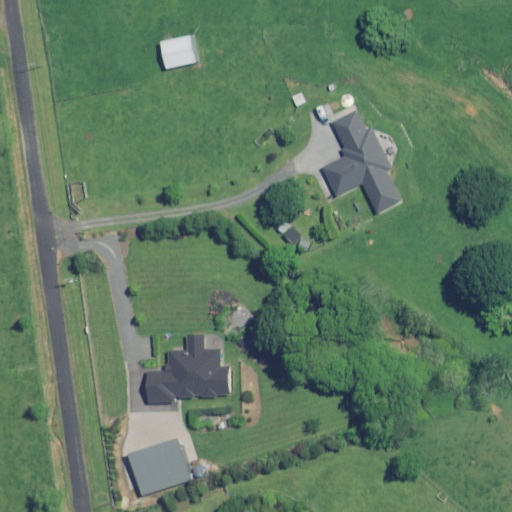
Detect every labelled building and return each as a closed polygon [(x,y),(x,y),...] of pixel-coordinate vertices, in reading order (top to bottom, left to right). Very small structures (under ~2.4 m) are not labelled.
[(201,63),(196,36),(165,42),(170,69),(201,63)] [(309,103),(305,93),(295,97),(299,107),(309,103)] [(372,132),(362,111),(337,123),(349,148),(344,150),(348,158),(327,168),(341,197),(368,184),(382,213),(406,201),(391,170),(396,167),(378,129),(372,132)] [(304,236),(297,227),(286,236),(294,245),(304,236)] [(316,242),(304,237),(299,248),(311,253),(316,242)] [(208,352),(208,336),(191,337),(191,352),(172,353),(173,372),(151,373),(153,404),(178,403),(178,397),(235,394),(236,369),(224,368),(225,351),(208,352)]
